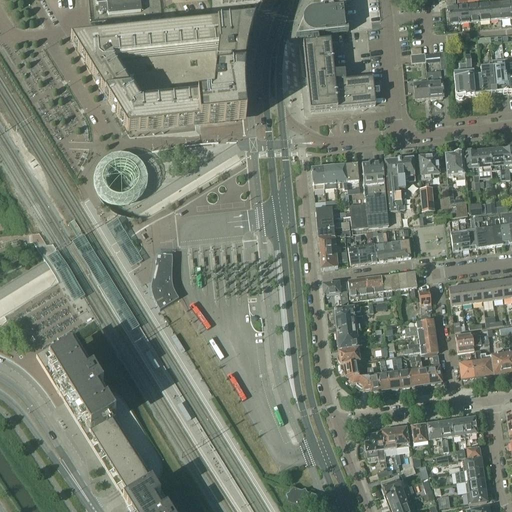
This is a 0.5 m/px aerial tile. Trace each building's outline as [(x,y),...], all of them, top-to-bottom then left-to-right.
[(95,0),(96,5),(97,5),(98,5),(99,15),(107,14),(107,15),(108,15),(108,16),(140,13),(141,13),(141,12),(140,2),(140,1),(139,1),(138,0),(95,0)] [(312,0),(295,39),(348,34),(343,0),(312,0)] [(509,4),(498,5),(500,22),(511,21),(509,4)] [(498,5),(488,6),(490,23),(500,22),(498,5)] [(488,6),(478,7),(480,24),(490,23),(488,6)] [(478,7),(467,8),(469,25),(480,24),(478,7)] [(467,8),(457,9),(459,26),(469,25),(467,8)] [(459,26),(457,9),(447,10),(448,27),(459,26)] [(86,42),(70,43),(127,136),(245,124),(243,107),(243,102),(243,84),(243,79),(244,69),(245,63),(246,54),(247,49),(252,33),(253,28),(254,25),(111,39),(96,41),(96,40),(95,41),(95,43),(87,43),(87,41),(86,41),(86,42)] [(378,91),(373,92),(373,90),(375,90),(375,87),(373,87),(372,80),(362,81),(348,82),(345,83),(344,75),(337,75),(333,76),(332,60),(332,59),(330,43),(318,45),(317,40),(312,40),(312,41),(312,45),(305,46),(303,46),(306,80),(307,87),(310,114),(375,107),(375,106),(374,97),(379,97),(378,91)] [(421,56),(410,57),(411,65),(411,66),(425,65),(424,57),(424,56),(421,56)] [(468,58),(465,58),(466,65),(469,98),(482,97),(480,73),(471,74),(470,60),(468,58)] [(511,61),(503,62),(504,68),(507,95),(511,94),(511,61)] [(503,62),(491,63),(492,69),(495,96),(507,95),(504,68),(503,62)] [(459,75),(453,76),(455,90),(456,99),(458,101),(462,101),(463,99),(469,98),(466,65),(461,65),(458,66),(459,75)] [(492,69),(480,70),(480,73),(482,97),(495,96),(492,69)] [(440,74),(426,76),(427,82),(429,102),(443,100),(441,81),(440,74)] [(421,86),(413,87),(415,103),(429,102),(427,82),(426,82),(426,83),(421,83),(421,86)] [(508,152),(502,152),(503,168),(505,183),(510,183),(508,172),(511,171),(511,149),(508,150),(508,152)] [(490,153),(489,154),(491,174),(499,173),(500,182),(505,182),(504,175),(503,168),(502,152),(496,153),(496,151),(490,152),(490,153)] [(482,154),(475,155),(478,181),(491,180),(491,174),(489,154),(487,154),(487,152),(482,153),(482,154)] [(453,157),(444,158),(447,179),(452,179),(453,182),(455,181),(455,184),(464,183),(464,177),(464,176),(462,156),(461,156),(459,154),(455,154),(455,155),(453,156),(453,157)] [(478,181),(475,155),(470,155),(470,154),(464,154),(464,156),(463,156),(465,176),(473,176),(474,185),(478,184),(478,181)] [(419,161),(421,182),(430,182),(430,177),(438,176),(438,175),(438,171),(437,171),(436,159),(428,160),(428,159),(427,159),(427,157),(420,158),(420,160),(419,160),(419,161)] [(133,162),(125,158),(117,158),(108,160),(101,166),(97,171),(95,177),(94,182),(95,186),(97,194),(102,200),(109,205),(117,207),(125,207),(133,203),(139,198),(143,191),(144,183),(143,174),(139,167),(133,162)] [(395,163),(384,164),(389,214),(404,213),(402,192),(405,191),(404,183),(408,183),(409,184),(414,183),(414,179),(412,161),(402,162),(400,161),(396,161),(395,163)] [(349,209),(349,215),(350,219),(351,232),(367,230),(367,231),(388,229),(382,164),(381,164),(381,166),(362,168),(362,166),(361,166),(365,207),(349,208),(349,209)] [(345,168),(344,168),(346,185),(358,184),(357,167),(351,167),(350,166),(346,166),(345,168)] [(344,168),(333,169),(335,191),(344,190),(344,193),(347,192),(346,185),(344,168)] [(322,170),(324,192),(335,191),(333,169),(322,170)] [(324,192),(322,170),(311,171),(312,188),(313,193),(324,192)] [(250,236),(246,199),(229,171),(158,215),(163,222),(128,243),(136,256),(153,246),(250,236)] [(434,213),(432,190),(420,191),(422,214),(434,213)] [(480,205),(469,207),(470,217),(481,216),(480,205)] [(315,212),(316,222),(333,220),(350,219),(349,215),(333,216),(332,210),(315,212)] [(504,228),(500,228),(502,247),(511,246),(506,216),(501,217),(501,220),(503,220),(504,228)] [(490,218),(494,248),(502,247),(500,228),(496,229),(495,221),(499,221),(499,217),(490,218)] [(487,230),(483,231),(486,249),(494,248),(490,218),(482,219),(482,223),(487,223),(487,230)] [(132,269),(143,263),(118,220),(106,226),(129,264),(132,269)] [(317,232),(334,230),(341,229),(348,229),(348,224),(334,226),(333,220),(316,222),(317,232)] [(471,232),(467,233),(469,252),(478,251),(474,224),(473,220),(469,221),(471,232)] [(462,222),(457,223),(461,253),(469,252),(467,233),(462,234),(461,225),(462,225),(462,222)] [(457,223),(448,224),(452,254),(461,253),(457,223)] [(479,231),(478,224),(474,224),(478,251),(486,249),(483,231),(479,231)] [(317,232),(318,242),(344,239),(349,238),(349,234),(335,235),(334,230),(317,232)] [(402,232),(398,233),(402,261),(410,260),(408,243),(404,244),(402,232)] [(395,245),(391,246),(393,263),(402,261),(398,233),(393,234),(395,245)] [(385,264),(381,235),(377,236),(377,234),(372,235),(373,239),(377,238),(378,247),(374,248),(376,265),(385,264)] [(385,235),(381,235),(385,264),(393,263),(391,246),(387,246),(385,235)] [(157,245),(158,257),(172,258),(252,254),(251,236),(157,245)] [(85,239),(73,247),(95,282),(126,335),(139,327),(107,275),(85,239)] [(318,242),(319,252),(335,250),(335,245),(345,244),(344,239),(318,242)] [(373,246),(365,248),(367,266),(376,265),(373,246)] [(365,248),(356,249),(359,267),(367,266),(365,248)] [(359,267),(356,249),(347,250),(350,269),(359,267)] [(68,250),(49,261),(74,304),(94,293),(68,250)] [(319,252),(320,262),(347,259),(346,254),(336,255),(335,250),(319,252)] [(172,261),(172,258),(158,257),(156,257),(156,261),(156,264),(155,268),(155,270),(154,272),(153,277),(152,283),(151,285),(151,288),(151,290),(151,293),(152,296),(152,298),(153,301),(154,303),(156,306),(158,309),(159,312),(178,301),(176,296),(174,294),(173,292),(173,290),(172,287),(172,284),(171,280),(171,277),(171,274),(172,270),(172,266),(172,263),(172,261)] [(347,259),(320,262),(321,273),(337,270),(337,265),(347,264),(347,259)] [(414,275),(405,277),(408,297),(408,300),(414,299),(413,291),(416,290),(414,275)] [(405,277),(397,278),(400,298),(408,297),(405,277)] [(397,278),(389,279),(392,299),(400,298),(397,278)] [(389,279),(381,280),(383,299),(384,299),(384,300),(392,299),(389,279)] [(381,280),(372,281),(375,300),(383,299),(381,280)] [(372,281),(364,282),(367,301),(375,300),(372,281)] [(364,282),(356,283),(358,302),(367,301),(364,282)] [(511,290),(511,282),(500,284),(503,302),(511,300),(511,290)] [(358,302),(356,283),(347,285),(350,304),(358,302)] [(500,284),(490,285),(492,303),(503,302),(500,284)] [(340,297),(342,308),(348,308),(346,296),(347,296),(345,285),(338,286),(323,288),(322,288),(323,300),(324,300),(324,299),(340,297)] [(490,285),(479,286),(482,305),(492,303),(490,285)] [(479,286),(469,288),(472,306),(482,305),(479,286)] [(469,288),(459,289),(461,307),(472,306),(469,288)] [(461,307),(459,289),(448,291),(451,309),(461,307)] [(430,307),(428,293),(418,294),(420,309),(426,308),(427,313),(431,313),(431,307),(430,307)] [(42,294),(30,302),(30,303),(32,306),(33,307),(35,310),(47,302),(45,299),(45,298),(43,295),(42,294)] [(332,315),(333,321),(355,318),(355,314),(360,313),(360,309),(334,312),(334,315),(332,315)] [(336,327),(336,331),(359,328),(358,323),(357,323),(356,318),(355,318),(333,321),(334,327),(336,327)] [(404,331),(405,335),(434,331),(432,322),(421,324),(416,325),(416,330),(404,331)] [(335,336),(336,342),(356,339),(356,333),(359,333),(359,328),(336,331),(337,335),(335,336)] [(417,338),(418,342),(435,339),(434,331),(405,335),(405,339),(417,338)] [(455,338),(456,347),(480,343),(479,339),(472,340),(471,335),(455,338)] [(68,338),(36,358),(125,503),(122,505),(126,511),(170,511),(99,396),(102,394),(68,338)] [(356,339),(336,342),(337,348),(338,348),(339,352),(361,349),(360,338),(356,339)] [(435,339),(418,342),(419,346),(408,347),(409,351),(412,350),(412,351),(436,348),(435,339)] [(480,343),(456,347),(457,356),(473,353),(473,349),(480,347),(480,343)] [(437,356),(436,348),(412,351),(412,350),(409,351),(404,352),(404,356),(420,354),(420,359),(423,358),(437,356)] [(339,365),(340,367),(356,365),(360,364),(358,351),(343,354),(343,356),(338,357),(338,359),(337,361),(338,364),(339,365)] [(509,353),(502,354),(505,376),(511,375),(511,377),(511,376),(511,354),(509,355),(509,353)] [(496,357),(490,358),(493,378),(494,377),(494,379),(500,378),(500,376),(505,376),(502,354),(501,354),(495,355),(496,357)] [(476,364),(471,365),(473,380),(474,380),(476,381),(478,381),(479,379),(483,379),(480,357),(479,355),(474,355),(476,364)] [(485,357),(480,357),(483,379),(486,378),(488,379),(490,379),(492,378),(493,378),(490,358),(485,359),(485,357)] [(415,363),(416,366),(419,388),(423,388),(424,388),(426,388),(427,387),(429,387),(427,371),(426,371),(422,372),(421,365),(424,365),(423,358),(420,359),(415,359),(415,363)] [(427,371),(429,387),(430,387),(432,387),(434,387),(435,386),(441,385),(437,358),(432,359),(433,370),(426,371),(427,371)] [(397,368),(396,361),(392,362),(393,368),(394,375),(388,376),(391,393),(398,392),(398,389),(400,389),(397,368)] [(381,377),(377,377),(380,394),(382,394),(384,394),(386,393),(389,392),(385,363),(379,363),(381,377)] [(345,380),(348,379),(358,378),(358,376),(365,375),(365,371),(357,372),(356,365),(340,367),(341,373),(343,374),(343,376),(345,376),(345,380)] [(473,380),(471,365),(459,367),(461,382),(462,382),(464,383),(466,382),(468,381),(473,380)] [(412,373),(407,374),(410,389),(412,390),(414,390),(416,389),(419,388),(416,366),(411,366),(412,373)] [(401,367),(397,368),(400,389),(402,389),(402,391),(410,390),(410,389),(407,374),(407,373),(402,374),(401,367)] [(367,375),(370,393),(370,394),(373,394),(374,394),(380,394),(377,377),(373,378),(372,371),(367,372),(367,375)] [(365,394),(370,393),(367,375),(365,375),(358,376),(358,378),(348,379),(349,384),(353,387),(356,386),(356,388),(361,392),(362,391),(363,393),(364,393),(365,394)] [(189,421),(191,420),(181,403),(178,405),(176,406),(186,423),(189,421)] [(474,420),(462,422),(464,440),(469,439),(468,437),(476,436),(474,420)] [(462,422),(450,424),(452,440),(460,439),(460,441),(464,440),(462,422)] [(450,424),(438,426),(443,455),(448,454),(446,441),(452,440),(450,424)] [(443,455),(438,426),(426,427),(429,443),(436,442),(438,456),(443,455)] [(427,448),(424,428),(422,428),(421,427),(419,427),(418,428),(410,430),(413,450),(414,450),(414,449),(413,449),(413,447),(426,446),(427,448),(426,448),(427,448)] [(398,431),(393,432),(396,451),(408,449),(405,430),(404,431),(403,430),(399,430),(398,431)] [(381,434),(383,453),(396,451),(393,432),(388,433),(387,432),(383,432),(382,434),(381,434)] [(383,453),(381,434),(376,435),(376,437),(370,438),(368,440),(369,445),(364,446),(365,447),(364,448),(364,452),(365,453),(366,454),(367,460),(378,459),(378,463),(385,462),(383,453)] [(466,452),(467,462),(480,460),(478,450),(466,452)] [(457,457),(458,461),(466,460),(464,452),(455,454),(455,457),(457,457)] [(421,468),(419,459),(411,460),(413,470),(421,468)] [(462,463),(463,474),(481,471),(481,466),(482,466),(481,462),(480,461),(480,460),(467,462),(462,463)] [(412,469),(401,473),(403,479),(415,475),(412,469)] [(463,474),(465,485),(483,482),(483,481),(484,480),(483,477),(482,476),(481,471),(463,474)] [(387,472),(376,475),(379,481),(388,478),(387,472)] [(384,498),(401,492),(399,485),(402,484),(401,479),(383,486),(384,488),(381,489),(382,492),(381,492),(383,498),(384,498)] [(465,485),(466,496),(485,493),(484,488),(485,488),(484,484),(483,483),(483,482),(465,485)] [(401,492),(384,498),(384,499),(386,505),(387,504),(389,509),(409,502),(408,497),(404,499),(401,492)] [(485,493),(466,496),(468,507),(486,504),(486,503),(487,502),(486,499),(485,498),(485,493)]
